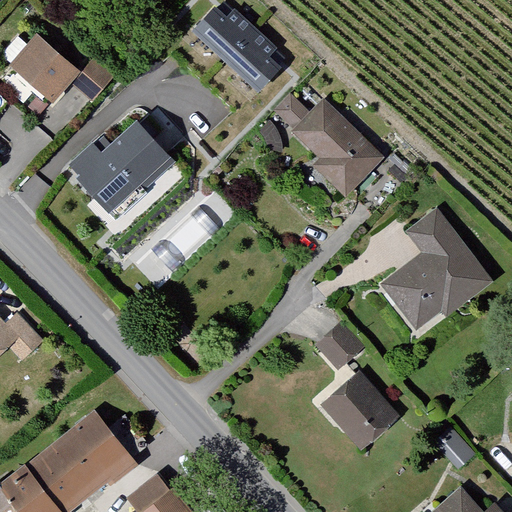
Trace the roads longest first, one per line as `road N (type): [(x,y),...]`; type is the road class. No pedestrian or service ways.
road 1 (tertiary): [(273,511),(0,220)]
road 2 (unknown): [(202,434),(102,511)]
